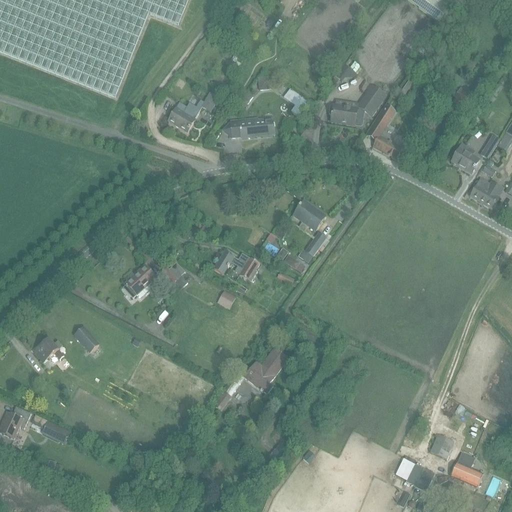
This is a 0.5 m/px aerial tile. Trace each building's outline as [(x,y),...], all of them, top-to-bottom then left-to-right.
[(0,0),(0,53),(116,99),(149,16),(179,27),(190,0),(0,0)] [(406,0),(440,25),(455,6),(447,0),(406,0)] [(192,66),(194,72),(200,69),(198,63),(192,66)] [(259,80),(260,91),(271,90),(270,79),(259,80)] [(474,97),(476,98),(482,87),(475,84),(469,95),(474,97)] [(366,113),(371,117),(387,98),(376,89),(361,109),(366,113)] [(462,91),(459,97),(455,103),(468,109),(474,97),(469,95),(462,91)] [(210,95),(204,104),(202,109),(210,114),(219,100),(210,95)] [(202,109),(204,104),(201,102),(196,109),(190,105),(187,109),(180,105),(169,123),(188,135),(195,122),(195,121),(202,109)] [(330,108),(329,115),(330,117),(332,117),(331,124),(355,128),(355,127),(362,128),(364,126),(366,113),(361,109),(359,111),(357,111),(334,107),(332,107),(330,108)] [(373,149),(401,164),(407,153),(391,145),(392,143),(390,142),(389,144),(379,139),(380,137),(375,134),(383,121),(388,124),(394,114),(387,108),(369,137),(376,142),(373,149)] [(247,121),(230,123),(231,125),(224,132),(232,140),(241,139),(241,140),(275,136),(274,127),(275,127),(275,126),(274,126),(273,121),(247,124),(247,121)] [(511,125),(498,148),(506,153),(511,144),(511,125)] [(481,156),(488,161),(499,142),(492,138),(481,156)] [(476,170),(475,169),(480,162),(472,157),(475,153),(462,146),(452,164),(460,168),(460,167),(472,173),(471,175),(472,175),(474,171),(475,172),(476,170)] [(483,172),(492,179),(496,173),(487,167),(483,172)] [(471,198),(482,204),(492,211),(499,200),(498,199),(503,191),(492,184),(490,188),(481,182),(471,198)] [(299,209),(298,211),(294,217),(315,233),(326,218),(315,211),(315,212),(311,209),(312,208),(304,203),(301,207),(300,207),(299,209)] [(313,259),(326,240),(319,235),(306,254),(313,259)] [(240,278),(251,284),(257,273),(255,272),(259,266),(251,260),(247,265),(242,262),(240,264),(238,263),(239,262),(225,254),(214,272),(224,277),(232,265),(243,272),(240,278)] [(126,285),(127,287),(124,290),(133,300),(137,297),(156,280),(145,268),(126,285)] [(178,281),(169,271),(167,270),(162,274),(179,293),(188,285),(182,278),(178,281)] [(283,274),(279,281),(293,288),(296,283),(283,274)] [(220,301),(231,307),(236,299),(225,293),(220,301)] [(75,338),(90,355),(99,347),(84,330),(75,338)] [(58,343),(54,347),(49,341),(39,349),(40,350),(34,355),(44,365),(49,360),(55,356),(60,362),(64,358),(59,352),(63,348),(58,343)] [(245,366),(238,375),(261,392),(261,393),(263,394),(263,393),(267,396),(274,388),(270,385),(288,361),(275,351),(268,360),(272,363),(266,371),(256,364),(251,371),(245,366)] [(214,408),(219,412),(230,397),(225,393),(214,408)] [(0,431),(0,435),(14,442),(20,429),(24,431),(31,416),(16,409),(13,417),(7,414),(3,421),(5,422),(0,431)] [(43,436),(65,446),(70,433),(49,423),(43,436)] [(430,454),(439,458),(446,462),(454,444),(438,437),(430,454)] [(491,442),(483,445),(492,462),(499,459),(491,442)] [(451,479),(477,491),(483,477),(471,472),(476,461),(462,454),(451,479)] [(401,482),(413,488),(422,469),(410,464),(401,482)] [(414,489),(426,495),(435,476),(424,470),(414,489)]
